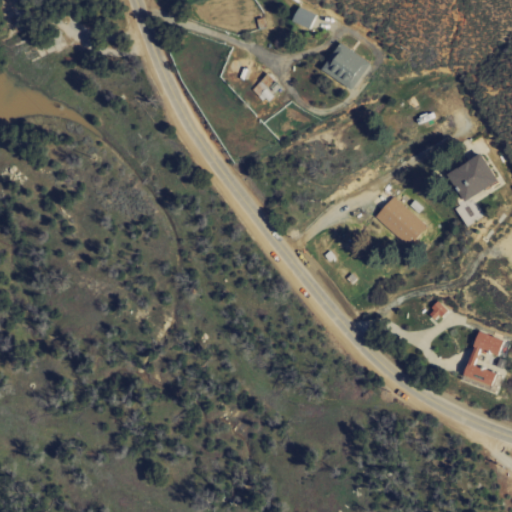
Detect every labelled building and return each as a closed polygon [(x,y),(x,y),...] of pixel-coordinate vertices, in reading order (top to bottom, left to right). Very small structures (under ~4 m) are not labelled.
[(351,90),(369,63),(338,42),(320,68),(351,90)] [(462,202),(496,180),(477,152),(444,175),(462,202)] [(374,215),(406,246),(425,227),(393,195),(374,215)] [(427,312),(436,320),(446,309),(437,301),(427,312)] [(490,387),(495,373),(475,366),(480,350),(496,356),(502,340),(477,331),(461,376),(490,387)]
